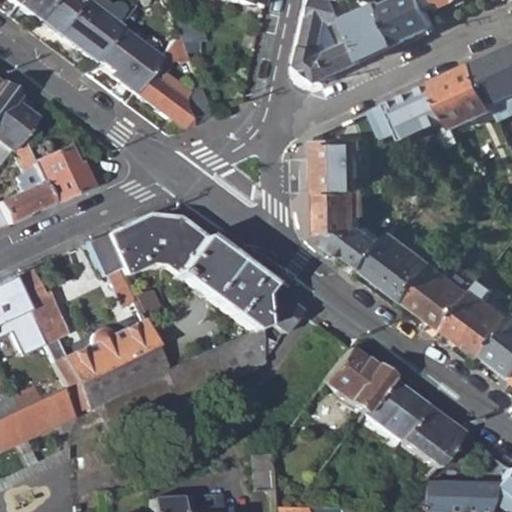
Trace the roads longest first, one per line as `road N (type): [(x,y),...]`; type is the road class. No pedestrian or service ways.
road 1 (residential): [(262,243),(511,432)]
road 2 (residential): [(260,135),(489,32)]
road 3 (residential): [(0,47),(170,176)]
road 4 (residential): [(0,255),(170,176)]
road 5 (residential): [(260,135),(290,0)]
